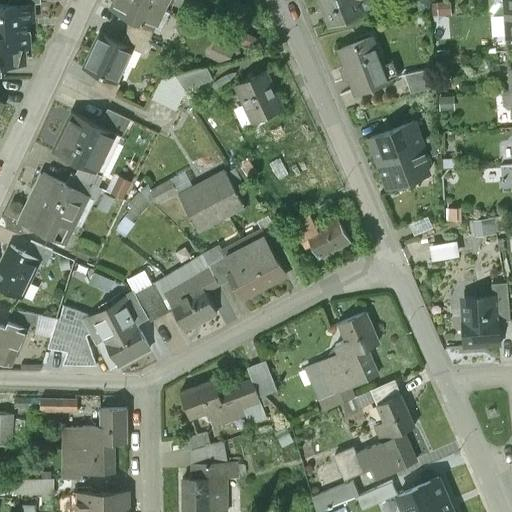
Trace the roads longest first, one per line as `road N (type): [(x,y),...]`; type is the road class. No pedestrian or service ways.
road 1 (residential): [(400,263),(277,0)]
road 2 (residential): [(400,263),(154,387)]
road 3 (residential): [(85,0),(0,182)]
road 4 (residential): [(0,382),(154,387)]
road 5 (residential): [(511,507),(486,468),(452,381)]
road 6 (residential): [(452,381),(400,263)]
road 7 (residential): [(154,387),(155,511)]
